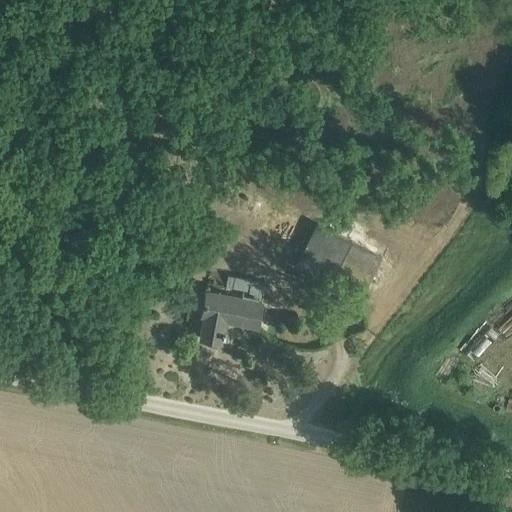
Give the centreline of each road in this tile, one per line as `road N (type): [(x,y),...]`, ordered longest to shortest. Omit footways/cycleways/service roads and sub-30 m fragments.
road 1 (unclassified): [(325,437),(0,371)]
road 2 (track): [(511,479),(413,464),(325,437)]
